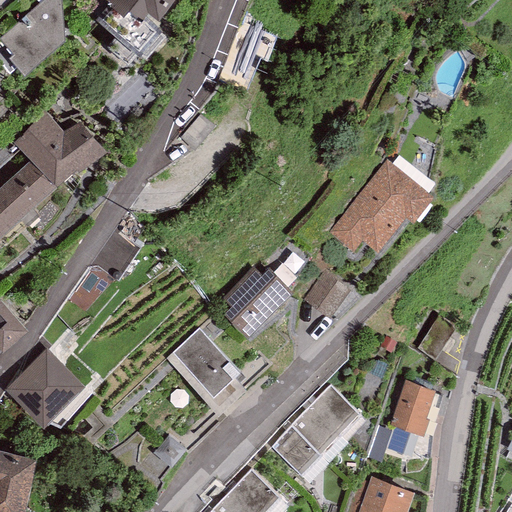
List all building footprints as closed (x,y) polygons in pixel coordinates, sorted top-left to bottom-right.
[(42,0),(0,37),(0,48),(23,75),(64,40),(61,0),(42,0)] [(106,0),(105,2),(123,17),(128,11),(141,21),(148,13),(157,20),(172,0),(106,0)] [(64,133),(47,112),(13,142),(29,160),(55,188),(77,170),(78,172),(105,152),(78,120),(64,133)] [(386,159),(329,234),(353,252),(362,241),(377,252),(405,216),(413,223),(434,196),(386,159)] [(0,237),(55,188),(29,160),(0,186),(0,237)] [(230,307),(224,313),(247,337),(293,293),(268,267),(261,274),(254,266),(221,297),(230,307)] [(350,290),(324,270),(303,299),(329,320),(350,290)] [(0,298),(0,351),(2,354),(28,331),(2,301),(0,298)] [(455,328),(438,317),(417,349),(435,360),(455,328)] [(199,327),(172,351),(213,396),(239,373),(199,327)] [(78,386),(46,354),(9,391),(41,423),(78,386)] [(428,419),(425,418),(435,391),(405,380),(389,424),(422,436),(428,419)] [(330,385),(270,447),(307,482),(367,421),(330,385)] [(24,511),(37,458),(0,449),(0,511),(24,511)] [(250,469),(209,511),(280,511),(288,504),(250,469)] [(369,483),(360,479),(348,511),(408,511),(415,492),(371,477),(369,483)]
